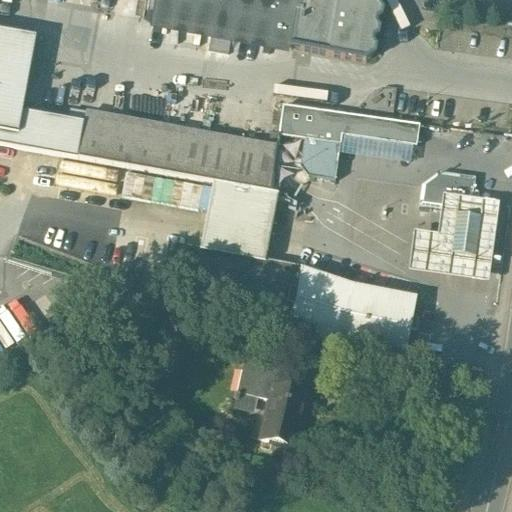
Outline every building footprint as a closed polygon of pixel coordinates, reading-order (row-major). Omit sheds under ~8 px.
[(298,0),(155,0),(154,6),(151,23),(290,49),(298,0)] [(376,3),(361,0),(298,0),(290,49),(290,50),(365,63),(370,60),(375,56),(376,50),(373,45),(374,41),(373,41),(378,38),(379,31),(376,26),(377,23),(377,22),(381,19),(383,13),(379,8),(380,8),(376,3)] [(33,37),(0,31),(0,144),(76,159),(82,122),(22,112),(33,37)] [(349,117),(281,107),(276,148),(277,149),(279,138),(288,139),(304,142),(300,170),(307,179),(334,183),(341,137),(416,148),(417,137),(419,127),(349,117)] [(189,132),(86,113),(77,160),(182,179),(189,132)] [(276,148),(189,132),(182,179),(270,195),(276,148)] [(439,174),(421,187),(418,208),(440,212),(476,217),(478,203),(475,179),(439,174)] [(200,188),(162,181),(158,203),(196,210),(200,188)] [(269,196),(206,185),(194,249),(259,261),(269,196)] [(476,217),(440,212),(436,240),(413,236),(407,273),(488,285),(499,206),(478,203),(476,217)] [(388,205),(382,204),(379,220),(386,221),(388,205)] [(194,249),(168,245),(159,291),(285,335),(287,330),(296,302),(301,273),(301,269),(259,261),(194,249)] [(352,290),(301,273),(296,302),(287,330),(341,349),(345,339),(405,353),(416,303),(352,290)] [(0,307),(0,343),(18,332),(1,306),(0,307)] [(291,371),(245,360),(237,395),(270,403),(261,441),(294,449),(307,396),(286,391),(291,371)]
